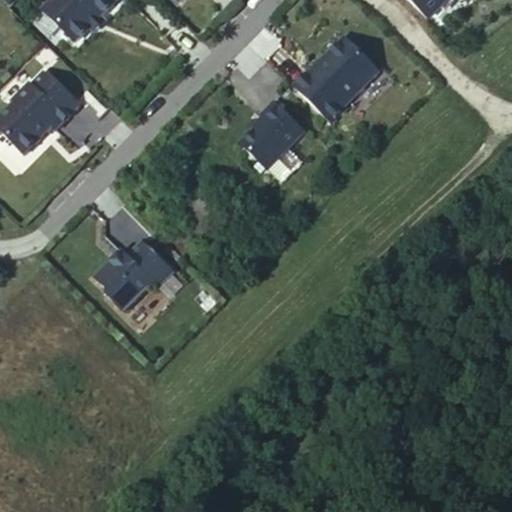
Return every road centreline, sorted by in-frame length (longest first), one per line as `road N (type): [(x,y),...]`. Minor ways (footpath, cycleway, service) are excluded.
road 1 (residential): [(267,0),(33,235),(0,243)]
road 2 (track): [(506,118),(376,0)]
